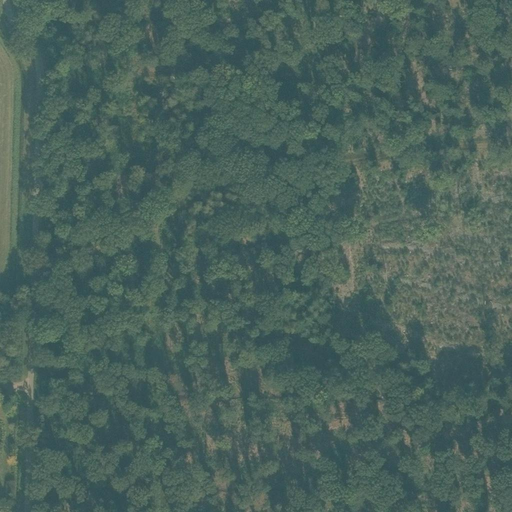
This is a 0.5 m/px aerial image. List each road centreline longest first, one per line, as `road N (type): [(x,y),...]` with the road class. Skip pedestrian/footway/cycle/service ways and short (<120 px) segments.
road 1 (unclassified): [(25,511),(30,74),(3,0)]
road 2 (track): [(511,131),(327,144),(214,176),(28,259)]
